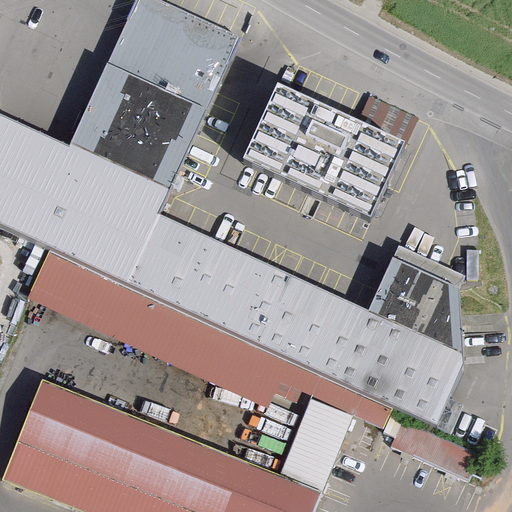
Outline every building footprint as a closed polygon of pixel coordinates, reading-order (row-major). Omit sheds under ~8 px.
[(160,0),(137,0),(108,64),(208,110),(241,37),(160,0)] [(108,64),(72,144),(172,190),(208,110),(108,64)] [(370,224),(405,149),(279,91),(244,165),(370,224)] [(172,190),(72,144),(71,147),(0,114),(0,227),(50,252),(394,409),(438,430),(464,371),(458,289),(395,260),(372,313),(161,215),(172,190)] [(394,409),(50,252),(30,298),(268,407),(274,394),(298,404),(303,391),(355,416),(385,430),(391,415),(394,409)] [(283,478),(46,385),(7,482),(81,511),(316,511),(318,508),(323,495),(283,478)] [(354,418),(315,401),(283,478),(323,495),(326,487),(331,476),(335,464),(354,418)] [(383,433),(396,439),(404,421),(391,415),(385,430),(383,433)] [(481,456),(404,421),(396,439),(392,449),(406,455),(412,458),(422,463),(433,468),(444,472),(456,477),(467,482),(469,483),(481,456)]
